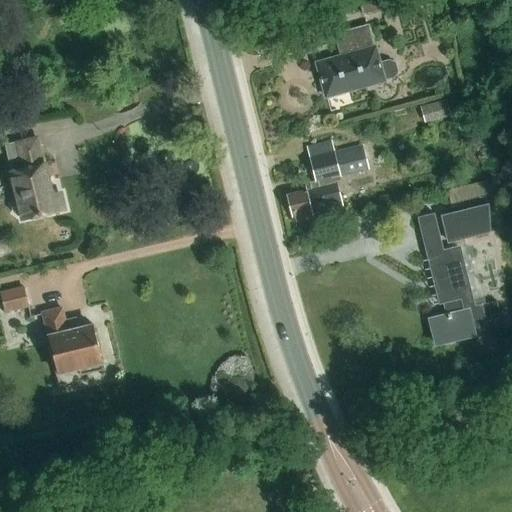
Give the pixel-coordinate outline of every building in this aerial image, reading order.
[(399,0),(398,0),(372,0),(362,4),(366,16),(386,8),(385,6),(399,0)] [(384,82),(384,81),(394,78),(399,72),(396,63),(389,60),(379,63),(368,25),(333,35),(340,58),(317,64),(326,98),(384,82)] [(446,100),(421,107),(425,123),(450,116),(446,100)] [(47,214),(64,210),(61,195),(52,197),(40,139),(18,144),(24,170),(13,172),(19,202),(16,203),(13,208),(14,212),(18,215),(22,216),(23,219),(34,216),(35,219),(47,216),(47,214)] [(296,223),(343,210),(335,178),(367,170),(361,150),(334,157),(333,153),(310,159),(316,183),(309,184),(311,190),(288,196),(294,218),(296,223)] [(451,205),(493,193),(496,192),(492,178),(447,190),(451,205)] [(449,244),(489,233),(487,207),(442,218),(449,244)] [(459,249),(444,253),(434,215),(419,219),(440,305),(447,304),(449,315),(430,320),(436,346),(487,333),(484,320),(499,316),(497,304),(474,309),(459,249)] [(5,313),(29,308),(24,288),(1,293),(5,313)] [(79,373),(102,367),(100,359),(101,359),(92,323),(65,330),(59,307),(41,311),(58,377),(78,372),(79,373)]
